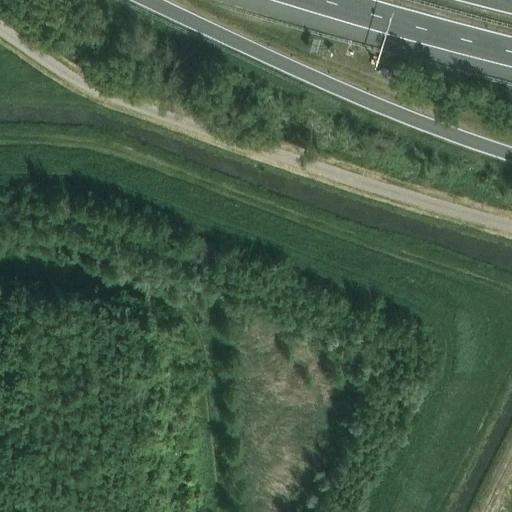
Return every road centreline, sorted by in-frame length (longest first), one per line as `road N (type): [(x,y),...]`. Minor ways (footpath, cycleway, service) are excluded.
road 1 (track): [(0,264),(86,275),(193,320),(202,334),(218,511)]
road 2 (motorway): [(146,0),(374,103),(511,154)]
road 3 (motorway): [(317,0),(511,52)]
